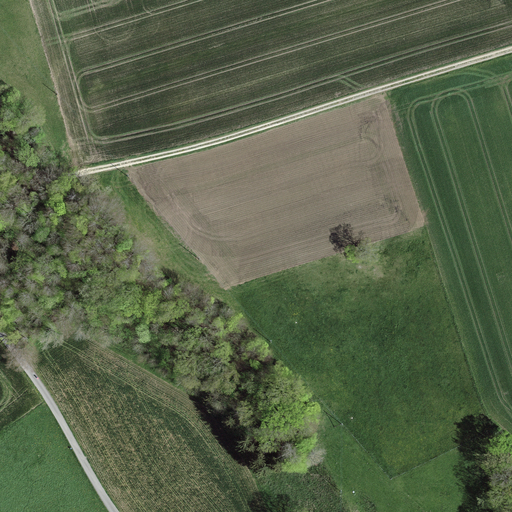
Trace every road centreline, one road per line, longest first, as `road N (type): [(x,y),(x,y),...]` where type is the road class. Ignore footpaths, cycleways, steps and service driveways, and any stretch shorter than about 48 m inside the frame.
road 1 (track): [(511,49),(227,138),(57,178),(0,159)]
road 2 (unclassified): [(0,335),(111,511)]
